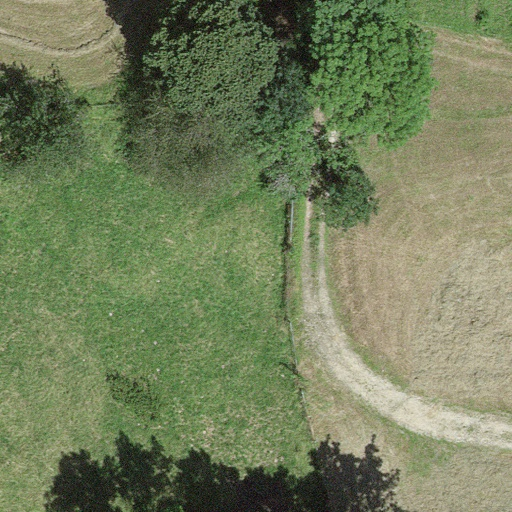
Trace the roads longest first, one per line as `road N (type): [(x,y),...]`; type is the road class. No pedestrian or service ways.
road 1 (track): [(511,444),(454,434),(370,400),(318,348),(293,234),(318,0)]
road 2 (track): [(0,195),(318,348)]
